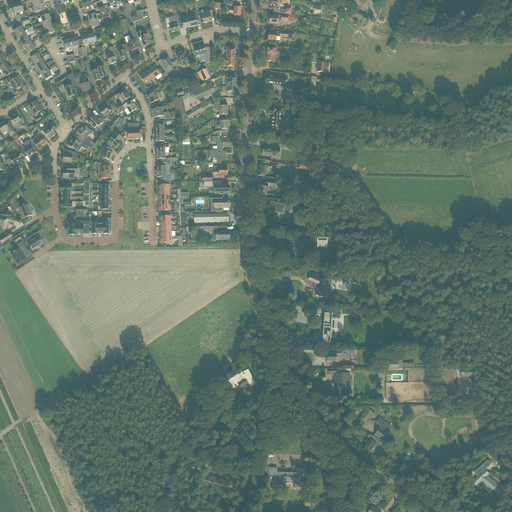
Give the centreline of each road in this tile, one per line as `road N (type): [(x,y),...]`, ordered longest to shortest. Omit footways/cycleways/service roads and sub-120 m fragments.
road 1 (track): [(154,511),(207,392),(249,330),(263,323),(265,384),(242,511)]
road 2 (tertiary): [(438,511),(328,435),(269,339),(248,268)]
road 3 (tertiary): [(248,268),(243,185),(252,32)]
road 4 (residential): [(61,239),(113,236),(118,158),(149,145)]
road 5 (residential): [(66,261),(48,271),(97,347),(132,320)]
road 6 (track): [(138,511),(84,392)]
